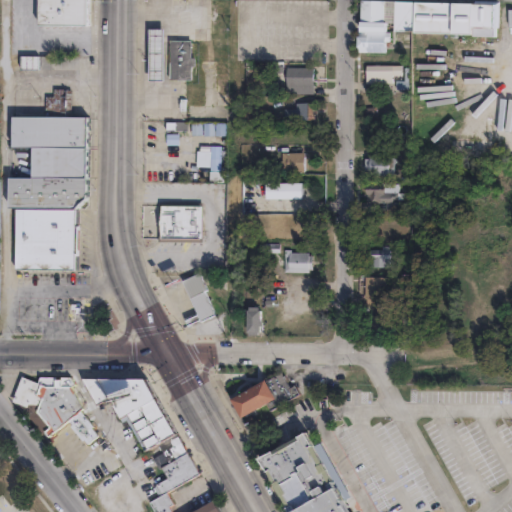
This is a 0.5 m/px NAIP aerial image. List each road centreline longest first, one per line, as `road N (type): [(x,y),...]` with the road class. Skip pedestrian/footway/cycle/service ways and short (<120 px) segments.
road 1 (residential): [(342,353),(344,0)]
road 2 (primary): [(121,258),(118,0)]
road 3 (residential): [(168,354),(401,355)]
road 4 (residential): [(168,354),(0,353)]
road 5 (residential): [(81,511),(0,409)]
